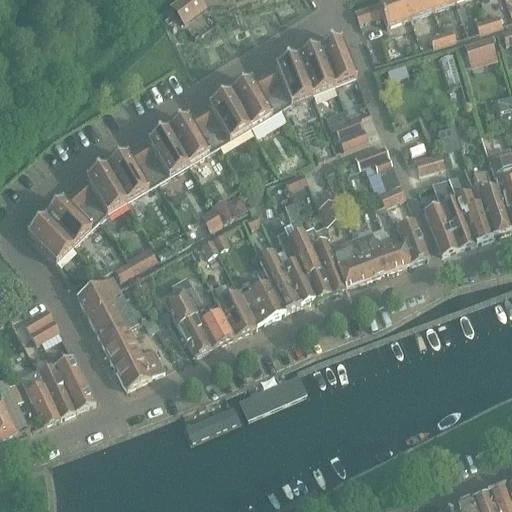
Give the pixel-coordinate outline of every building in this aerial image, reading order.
[(195,0),(185,0),(171,10),(183,26),(204,11),(195,0)] [(358,28),(360,27),(382,20),(386,32),(410,24),(401,0),(398,0),(377,8),(378,9),(355,18),(358,28)] [(401,0),(410,24),(432,16),(426,0),(401,0)] [(426,0),(432,16),(455,8),(452,0),(426,0)] [(486,23),(489,34),(501,30),(498,19),(486,23)] [(475,26),(478,37),(489,34),(486,23),(475,26)] [(440,37),(443,48),(455,44),(452,34),(440,37)] [(511,34),(501,37),(505,49),(511,46),(511,34)] [(429,41),(432,51),(443,48),(440,37),(429,41)] [(318,54),(334,92),(356,83),(340,45),(318,54)] [(468,64),(492,56),(489,45),(465,52),(468,64)] [(296,63),(312,101),(334,92),(318,54),(296,63)] [(261,80),(280,115),(290,110),(312,101),(296,63),(274,72),(261,80)] [(229,98),(250,134),(280,115),(261,80),(250,86),(250,85),(229,98)] [(198,118),(218,152),(250,134),(229,98),(207,111),(208,112),(198,118)] [(511,99),(496,103),(499,114),(511,111),(511,99)] [(167,135),(188,170),(218,152),(198,118),(188,124),(187,123),(167,135)] [(334,133),(339,144),(362,135),(358,123),(334,133)] [(454,131),(437,136),(444,158),(461,153),(454,131)] [(137,154),(158,189),(188,170),(167,135),(146,147),(147,148),(137,154)] [(367,146),(362,135),(339,144),(343,156),(367,146)] [(358,162),(356,163),(361,175),(376,169),(379,176),(392,171),(384,152),(358,162)] [(105,172),(126,207),(158,189),(137,154),(127,160),(126,159),(105,172)] [(499,193),(511,236),(511,235),(511,164),(510,158),(510,155),(497,158),(489,161),(495,181),(493,181),(498,193),(499,193)] [(444,173),(440,158),(414,166),(418,180),(444,173)] [(379,176),(367,181),(373,196),(384,191),(386,197),(399,191),(392,173),(392,171),(379,176)] [(71,198),(98,227),(106,219),(126,207),(105,172),(85,184),(85,185),(71,198)] [(476,191),(492,241),(510,235),(510,236),(511,236),(499,193),(498,193),(493,194),(487,176),(472,181),(475,191),(476,191)] [(302,177),(283,186),(289,199),(308,190),(302,177)] [(456,181),(447,185),(460,219),(462,218),(463,221),(465,220),(474,247),(492,241),(476,191),(475,191),(468,194),(468,196),(463,198),(456,181)] [(439,207),(423,213),(442,259),(474,248),(473,247),(474,247),(465,220),(463,221),(462,218),(460,219),(447,185),(432,190),(439,207)] [(386,197),(378,200),(384,212),(384,213),(385,213),(405,205),(399,191),(386,197)] [(44,222),(73,252),(98,227),(71,198),(62,206),(62,205),(44,222)] [(239,199),(224,208),(233,223),(248,214),(239,199)] [(325,231),(343,223),(335,206),(318,214),(325,231)] [(212,211),(200,219),(210,236),(222,229),(212,211)] [(374,247),(369,248),(373,259),(380,257),(387,277),(410,270),(405,257),(396,234),(393,235),(391,228),(384,213),(384,212),(374,216),(383,234),(389,242),(374,247)] [(385,213),(384,213),(391,228),(393,235),(396,234),(405,257),(410,270),(428,264),(428,263),(413,226),(412,225),(398,231),(396,226),(391,228),(385,213)] [(252,222),(246,225),(247,227),(251,234),(259,229),(255,220),(252,222)] [(26,240),(55,269),(73,252),(44,222),(26,240)] [(283,231),(282,232),(284,236),(315,303),(315,304),(329,299),(309,250),(310,250),(304,236),(299,225),(283,231)] [(312,232),(304,236),(310,250),(309,250),(329,299),(330,298),(345,294),(336,273),(331,259),(330,257),(325,245),(329,243),(325,231),(314,236),(312,232)] [(358,243),(351,245),(366,285),(387,277),(380,257),(373,259),(369,248),(374,247),(370,235),(357,240),(358,243)] [(284,236),(276,240),(282,254),(276,258),(301,309),(315,303),(284,236)] [(213,245),(219,257),(229,251),(223,240),(213,245)] [(207,264),(219,257),(213,245),(200,252),(207,264)] [(334,255),(330,257),(331,259),(336,273),(345,294),(366,285),(351,245),(342,249),(332,252),(334,255)] [(265,259),(257,262),(265,278),(269,285),(284,315),(285,316),(299,310),(301,309),(276,258),(275,258),(274,255),(265,259)] [(135,262),(128,266),(134,276),(141,273),(135,262)] [(128,267),(114,275),(120,285),(134,278),(128,267)] [(76,301),(87,322),(101,347),(128,333),(137,329),(123,302),(113,282),(76,301)] [(175,299),(163,306),(194,362),(212,353),(212,352),(199,325),(199,324),(197,320),(204,317),(186,282),(170,290),(175,299)] [(269,285),(250,293),(266,325),(284,315),(269,285)] [(239,295),(238,295),(256,332),(262,328),(262,327),(264,325),(266,325),(250,293),(246,295),(248,297),(241,299),(239,295)] [(225,301),(216,305),(233,342),(234,342),(256,332),(238,295),(225,301)] [(199,324),(199,325),(212,352),(233,342),(216,305),(215,305),(216,306),(211,309),(215,317),(199,324)] [(29,324),(23,327),(30,338),(52,326),(45,315),(29,324)] [(153,322),(145,326),(151,337),(159,333),(153,322)] [(52,326),(30,338),(36,349),(40,347),(58,337),(52,326)] [(151,383),(164,376),(154,354),(140,360),(128,333),(101,347),(125,394),(151,383)] [(71,360),(52,370),(75,416),(95,408),(95,407),(94,407),(72,361),(73,361),(72,360),(71,360)] [(52,369),(36,375),(37,377),(59,423),(75,416),(52,370),(52,369)] [(37,377),(20,385),(25,395),(43,430),(59,423),(37,377)] [(291,396),(286,383),(249,400),(254,412),(291,396)] [(0,447),(29,435),(15,408),(22,405),(14,388),(7,391),(5,386),(0,389),(0,447)] [(239,424),(231,408),(184,428),(191,445),(239,424)] [(503,491),(511,511),(511,487),(504,491),(504,490),(503,491)] [(511,511),(503,491),(487,497),(493,511),(511,511)] [(470,504),(473,511),(493,511),(487,497),(486,497),(486,498),(470,504)]
